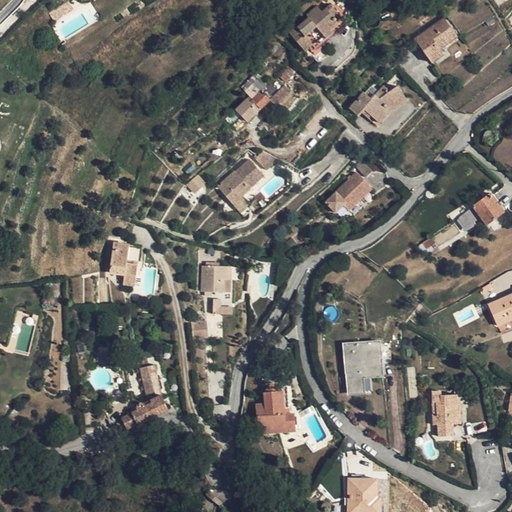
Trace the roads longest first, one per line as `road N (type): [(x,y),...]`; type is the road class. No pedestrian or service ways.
road 1 (residential): [(511,94),(464,128),(380,230),(327,252),(298,275),(239,374),(231,480)]
road 2 (residential): [(0,442),(41,455),(178,417),(214,477),(231,480)]
